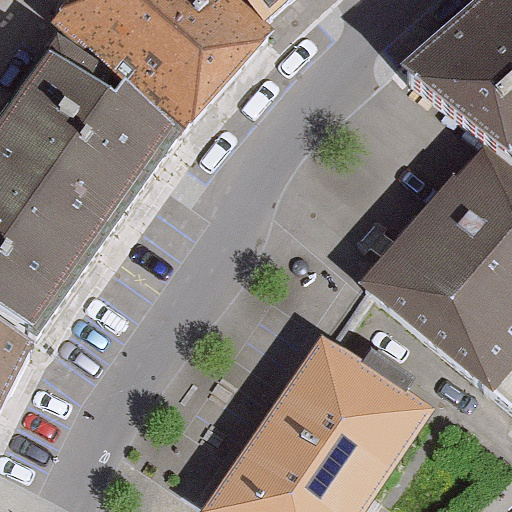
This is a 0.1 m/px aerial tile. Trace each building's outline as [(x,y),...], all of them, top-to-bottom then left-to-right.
[(268,44),(218,0),(84,0),(57,30),(183,141),(215,105),(268,44)] [(238,0),(264,28),(295,0),(238,0)] [(511,0),(504,0),(407,86),(511,168),(511,0)] [(106,88),(58,55),(49,69),(46,67),(0,132),(0,324),(36,349),(106,249),(176,148),(124,102),(122,104),(105,92),(106,88)] [(395,258),(364,294),(378,306),(479,390),(511,417),(511,179),(488,160),(463,189),(458,185),(395,258)] [(31,356),(0,336),(0,419),(4,411),(31,356)] [(333,361),(323,354),(266,437),(215,511),(363,511),(367,506),(424,423),(398,406),(409,390),(371,365),(361,380),(333,361)]
